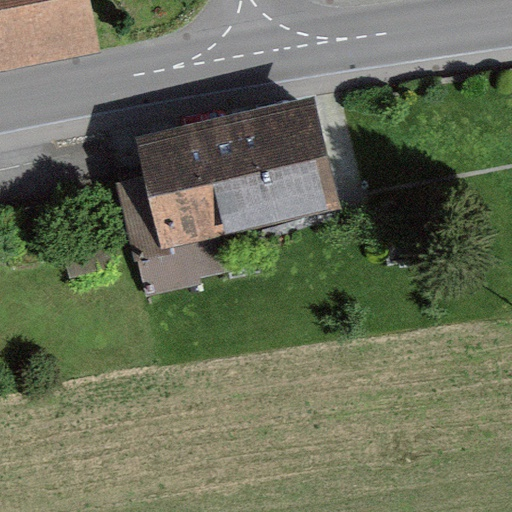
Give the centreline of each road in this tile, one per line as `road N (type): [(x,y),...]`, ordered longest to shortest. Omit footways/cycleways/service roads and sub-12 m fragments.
road 1 (tertiary): [(217,56),(511,16)]
road 2 (tertiary): [(0,102),(217,56)]
